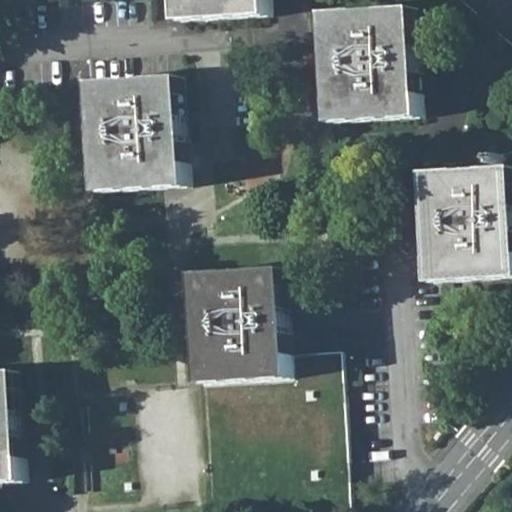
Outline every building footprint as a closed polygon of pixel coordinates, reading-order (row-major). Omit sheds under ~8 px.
[(278,17),(276,0),(186,0),(188,23),(278,17)] [(425,118),(417,8),(326,13),(334,123),(425,118)] [(192,188),(186,78),(96,84),(102,193),(192,188)] [(246,196),(272,198),(278,129),(252,127),(246,196)] [(436,282),(511,278),(511,167),(429,171),(436,282)] [(203,276),(209,386),(297,382),(292,270),(203,276)] [(0,486),(30,484),(22,374),(0,374),(0,486)]
